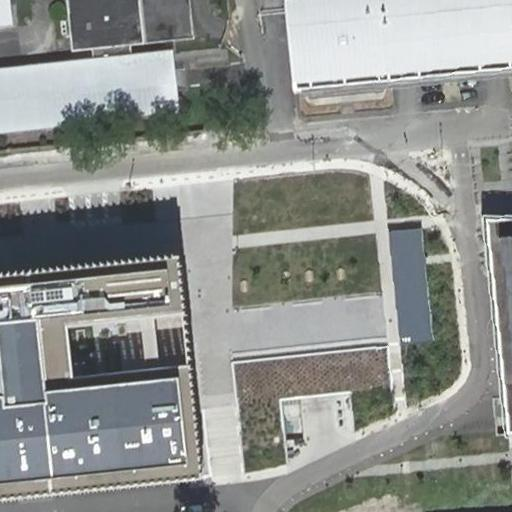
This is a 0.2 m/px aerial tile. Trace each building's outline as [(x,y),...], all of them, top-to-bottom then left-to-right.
[(0,0),(0,130),(177,112),(171,54),(134,57),(133,45),(195,39),(191,0),(68,0),(74,51),(94,49),(95,61),(0,71),(0,23),(11,23),(8,0),(0,0)] [(298,0),(308,88),(511,66),(511,0),(431,0),(376,6),(375,0),(298,0)] [(511,219),(486,220),(488,240),(511,237),(511,219)] [(511,237),(488,240),(507,434),(511,433),(511,237)] [(0,266),(0,495),(197,476),(193,439),(189,393),(175,250),(46,262),(0,266)] [(374,262),(343,262),(343,304),(373,304),(374,262)] [(386,343),(230,359),(233,389),(238,435),(285,430),(281,400),(391,389),(386,343)]
